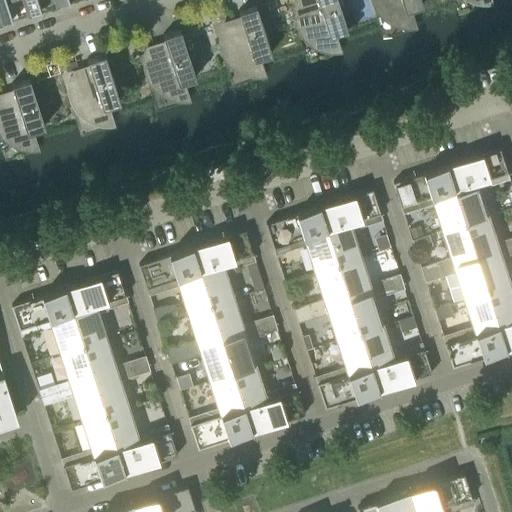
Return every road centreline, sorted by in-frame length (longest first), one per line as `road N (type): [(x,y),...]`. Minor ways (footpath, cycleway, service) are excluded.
road 1 (residential): [(448,386),(370,150)]
road 2 (residential): [(322,426),(242,191)]
road 3 (residential): [(194,467),(118,231)]
road 4 (residential): [(0,49),(149,0)]
road 5 (residential): [(370,150),(500,108)]
road 6 (residential): [(344,500),(473,458)]
road 7 (residential): [(242,191),(370,150)]
road 8 (residential): [(194,467),(322,426)]
road 9 (residential): [(67,508),(194,467)]
road 10 (residential): [(322,426),(448,386)]
road 11 (residential): [(118,231),(242,191)]
road 12 (residential): [(39,425),(0,304)]
road 13 (residential): [(0,269),(118,231)]
